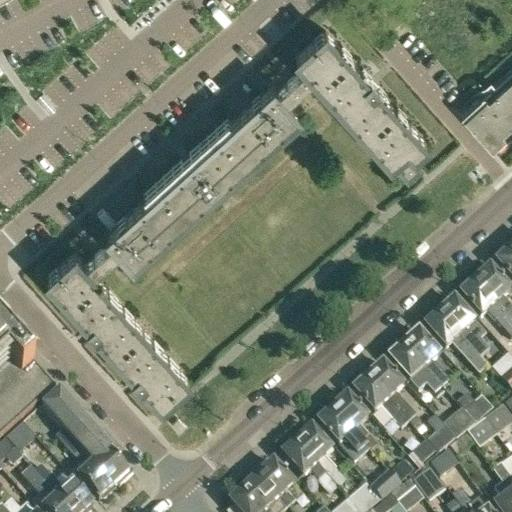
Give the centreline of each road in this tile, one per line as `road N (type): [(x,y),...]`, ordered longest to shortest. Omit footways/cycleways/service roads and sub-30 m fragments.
road 1 (unclassified): [(178,488),(510,189)]
road 2 (unclassified): [(0,244),(273,0)]
road 3 (unclassified): [(178,488),(0,281)]
road 4 (unclassified): [(510,189),(344,0)]
